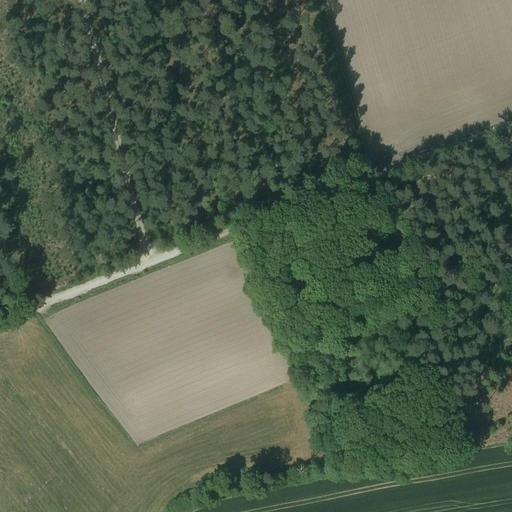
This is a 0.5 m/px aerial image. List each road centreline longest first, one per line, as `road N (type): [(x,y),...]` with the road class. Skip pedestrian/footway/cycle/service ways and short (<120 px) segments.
road 1 (track): [(0,324),(511,124)]
road 2 (track): [(145,267),(82,0)]
road 3 (track): [(371,178),(320,0)]
